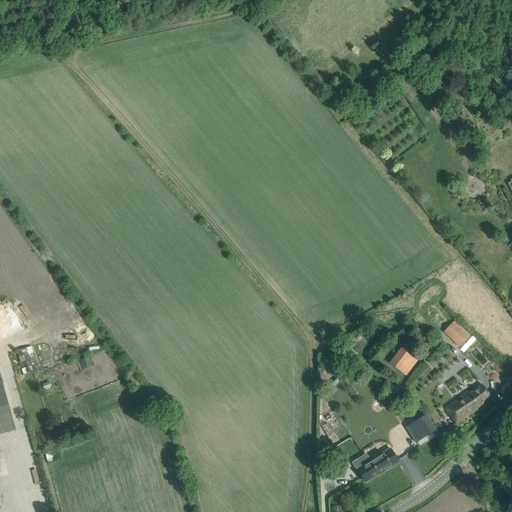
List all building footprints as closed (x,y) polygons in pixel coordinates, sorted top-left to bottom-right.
[(459,347),(471,336),(456,319),(443,330),(459,347)] [(18,349),(21,374),(32,372),(30,353),(33,353),(32,347),(18,349)] [(403,347),(391,363),(400,370),(412,354),(403,347)] [(349,348),(342,359),(354,366),(358,359),(356,358),(358,354),(349,348)] [(0,434),(16,430),(2,381),(0,381),(0,434)] [(445,407),(450,416),(456,424),(479,408),(478,406),(491,397),(482,384),(470,392),(469,391),(445,407)] [(320,403),(334,433),(344,429),(330,398),(320,403)] [(422,417),(406,427),(413,439),(416,443),(436,430),(434,426),(426,414),(422,417)] [(367,454),(353,463),(362,477),(366,483),(378,475),(399,462),(397,460),(393,454),(390,449),(371,461),(367,454)]
